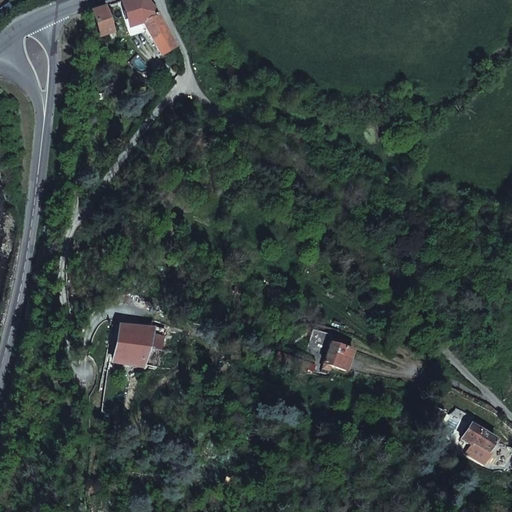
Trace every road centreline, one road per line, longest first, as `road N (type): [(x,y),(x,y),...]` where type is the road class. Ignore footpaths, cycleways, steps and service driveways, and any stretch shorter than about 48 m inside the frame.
road 1 (residential): [(162,0),(201,98),(268,133),(300,162),(431,333),(511,413)]
road 2 (secondary): [(0,374),(23,278),(43,129)]
